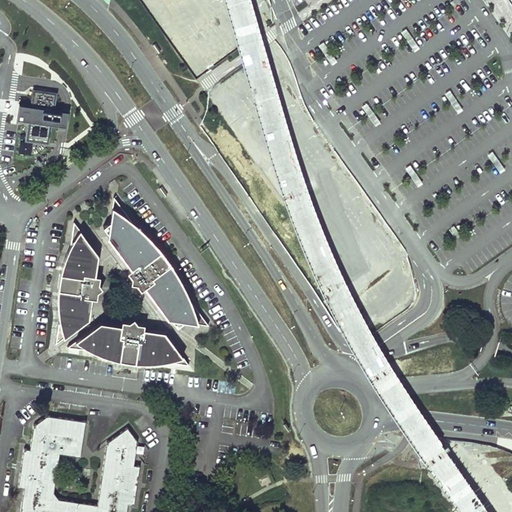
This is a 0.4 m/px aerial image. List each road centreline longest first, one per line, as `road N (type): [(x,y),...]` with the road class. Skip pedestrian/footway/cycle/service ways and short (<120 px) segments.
road 1 (tertiary): [(331,374),(266,251),(134,59),(82,0)]
road 2 (tertiary): [(150,145),(274,325),(305,393)]
road 3 (tertiary): [(375,420),(511,430)]
road 4 (residential): [(0,346),(15,213)]
road 5 (tertiary): [(70,41),(150,145)]
